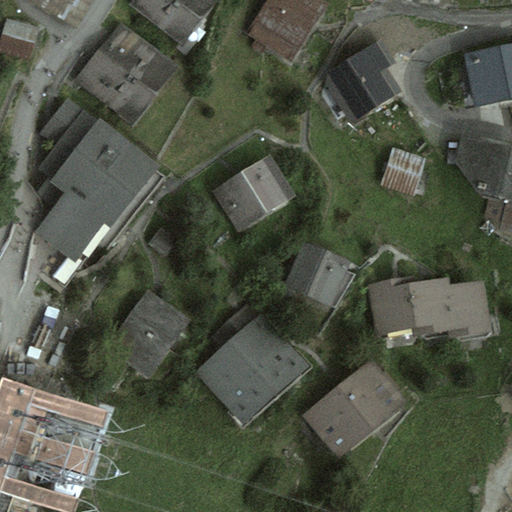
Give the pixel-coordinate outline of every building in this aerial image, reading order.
[(85,0),(30,0),(71,25),(85,0)] [(210,3),(206,0),(144,0),(140,5),(180,39),(210,3)] [(250,36),(285,59),(322,4),(315,0),(263,0),(260,6),(268,11),(250,36)] [(9,26),(5,38),(30,44),(34,32),(9,26)] [(169,72),(117,30),(107,41),(112,46),(84,80),(123,112),(137,111),(169,72)] [(30,44),(5,38),(2,49),(27,57),(30,44)] [(464,105),(511,95),(511,53),(472,62),(472,63),(439,73),(445,103),(463,99),(464,105)] [(331,71),(322,97),(328,103),(335,115),(347,107),(352,115),(391,91),(370,56),(335,77),(331,71)] [(64,147),(47,169),(57,178),(51,185),(52,200),(63,208),(44,232),(77,258),(91,240),(107,252),(123,229),(125,230),(128,227),(126,225),(145,201),(147,203),(150,199),(148,197),(162,179),(164,181),(166,179),(148,166),(144,172),(68,109),(48,133),(64,147)] [(511,159),(510,159),(509,161),(464,148),(460,165),(475,187),(482,189),(481,192),(485,193),(484,197),(508,203),(502,223),(511,225),(511,159)] [(411,192),(419,166),(395,158),(386,184),(411,192)] [(222,194),(240,225),(286,197),(267,166),(222,194)] [(164,254),(174,242),(161,232),(151,243),(164,254)] [(344,267),(305,250),(300,262),(293,259),(289,269),(284,267),(274,297),(286,303),(294,286),(329,301),(344,267)] [(374,290),(381,333),(414,327),(416,335),(449,329),(451,336),(486,331),(479,288),(446,294),(444,286),(410,292),(409,284),(374,290)] [(184,323),(149,298),(112,348),(140,368),(148,358),(155,363),(183,325),(184,323)] [(243,418),(299,368),(247,311),(223,331),(235,344),(225,354),(227,356),(205,375),(243,418)] [(375,369),(313,418),(339,451),(397,405),(388,394),(396,387),(384,373),(381,376),(375,369)] [(0,511),(30,511),(37,473),(0,465),(0,511)]
